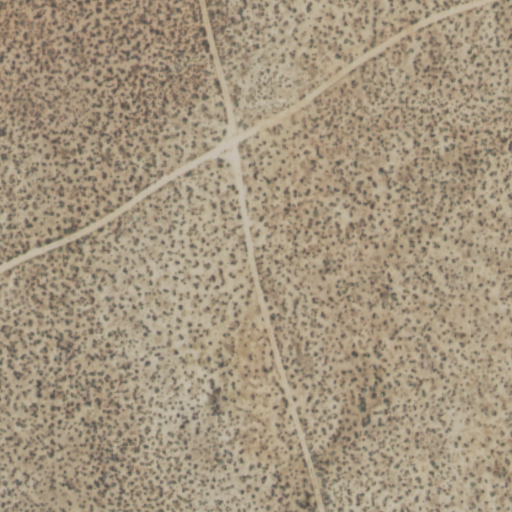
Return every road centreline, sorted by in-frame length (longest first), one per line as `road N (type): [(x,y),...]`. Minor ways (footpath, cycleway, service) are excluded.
road 1 (track): [(202,0),(316,511)]
road 2 (track): [(227,139),(425,16),(468,0)]
road 3 (track): [(0,262),(91,223),(227,139)]
